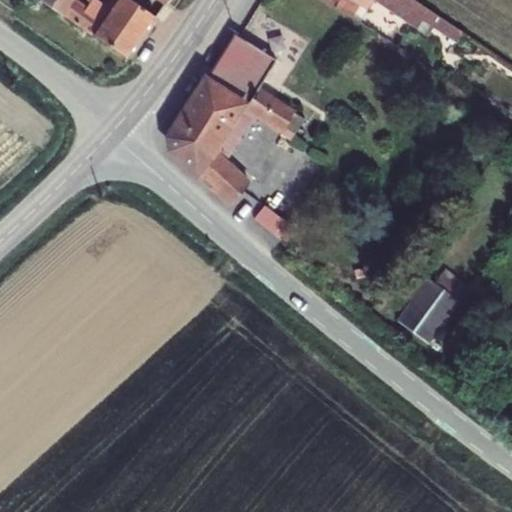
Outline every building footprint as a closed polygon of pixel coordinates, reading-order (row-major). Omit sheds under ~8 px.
[(42,0),(124,58),(153,17),(129,0),(109,0),(98,16),(76,0),(161,0),(164,2),(165,0),(42,0)] [(324,0),(350,16),(360,0),(324,0)] [(360,0),(350,16),(357,21),(371,0),(360,0)] [(430,30),(384,0),(373,0),(427,36),(430,30)] [(439,18),(412,0),(384,0),(430,30),(433,26),(439,18)] [(456,41),(462,33),(439,18),(433,26),(456,41)] [(233,33),(206,76),(167,136),(170,149),(230,204),(249,183),(224,159),(212,148),(216,143),(228,153),(255,112),(281,130),(294,112),(273,98),(277,90),(262,80),(275,59),(233,33)] [(304,118),(294,112),(281,130),(279,132),(290,139),(304,118)] [(212,148),(224,159),(228,153),(216,143),(212,148)] [(260,209),(254,222),(278,234),(284,220),(260,209)] [(395,320),(427,343),(469,286),(445,267),(434,282),(415,269),(397,295),(408,303),(395,320)]
